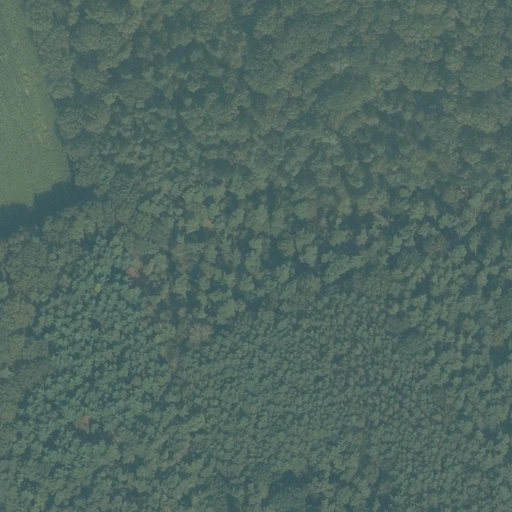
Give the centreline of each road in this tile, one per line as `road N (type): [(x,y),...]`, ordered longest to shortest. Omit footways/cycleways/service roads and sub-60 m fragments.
road 1 (track): [(105,233),(276,167),(431,0)]
road 2 (track): [(36,0),(105,233)]
road 3 (track): [(182,206),(305,0)]
road 4 (track): [(0,367),(105,233)]
